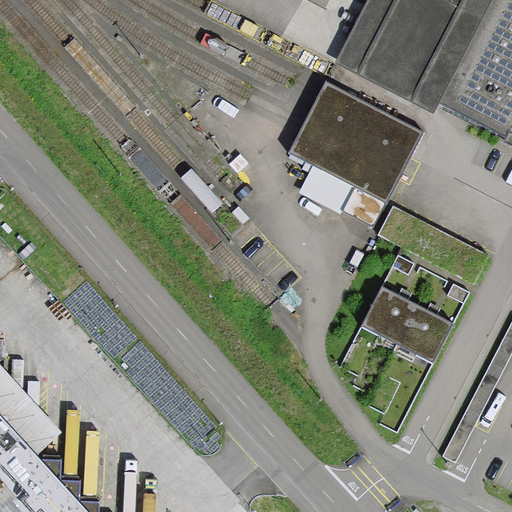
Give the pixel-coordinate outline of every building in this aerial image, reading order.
[(369,0),(337,65),(434,113),(439,103),(490,0),(369,0)] [(511,0),(490,0),(439,103),(506,138),(508,139),(511,133),(511,0)] [(370,228),(417,135),(319,86),(314,97),(300,124),(285,154),(352,187),(339,213),(370,228)] [(219,160),(241,183),(250,175),(228,152),(219,160)] [(471,286),(486,257),(389,208),(374,236),(471,286)] [(358,331),(430,367),(451,326),(430,315),(401,300),(380,289),(358,331)] [(511,322),(442,457),(457,464),(511,356),(511,322)] [(390,410),(384,423),(401,430),(411,407),(373,392),(369,402),(390,410)] [(90,511),(0,411),(0,511),(90,511)]
